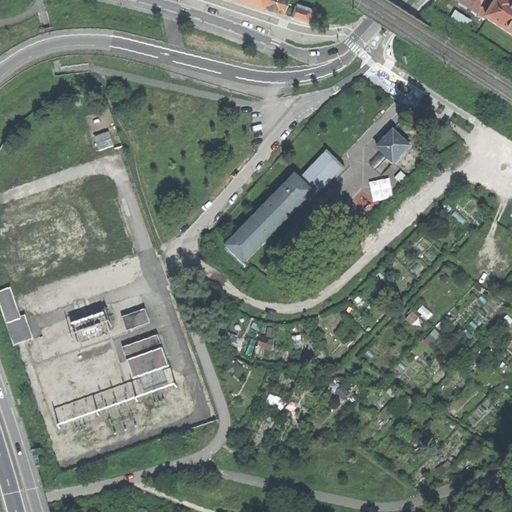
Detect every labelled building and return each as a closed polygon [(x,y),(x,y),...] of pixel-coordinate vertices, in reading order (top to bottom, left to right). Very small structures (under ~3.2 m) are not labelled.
[(272,8),(282,11),(285,0),(262,0),(261,4),(272,8)] [(456,0),(477,13),(485,0),(456,0)] [(497,0),(485,0),(477,13),(486,19),(497,0)] [(511,2),(507,0),(497,0),(486,19),(511,35),(511,2)] [(312,9),(309,7),(296,3),(292,15),(309,21),(312,9)] [(457,9),(452,18),(466,27),(472,18),(457,9)] [(109,131),(94,136),(99,150),(114,145),(109,131)] [(384,141),(378,148),(394,164),(410,147),(394,131),(384,141)] [(227,246),(246,264),(247,263),(246,262),(306,199),(310,203),(311,202),(310,201),(314,197),(315,197),(316,196),(342,168),(343,169),(345,168),(326,151),(325,151),(326,153),(300,180),(295,175),(294,176),(294,178),(291,182),(289,181),(288,182),(288,184),(230,245),(228,245),(227,246)] [(369,182),(373,202),(393,197),(388,178),(369,182)] [(0,293),(0,299),(9,323),(22,318),(11,289),(0,293)] [(124,318),(129,331),(152,323),(147,309),(124,318)] [(65,323),(70,343),(113,333),(108,313),(65,323)] [(27,317),(22,318),(9,323),(17,345),(35,338),(27,317)] [(124,348),(129,361),(166,348),(162,335),(124,348)] [(129,361),(134,377),(172,365),(166,348),(129,361)]
